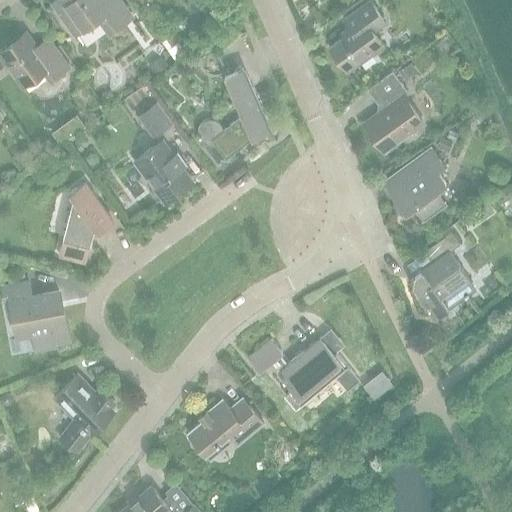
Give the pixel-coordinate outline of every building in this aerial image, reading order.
[(100,16),(108,27),(110,31),(132,15),(121,0),(53,0),(52,1),(76,33),(100,16)] [(348,70),(384,44),(372,26),(384,18),(371,0),(367,0),(344,17),(352,28),(329,45),(348,70)] [(40,50),(25,30),(0,48),(0,53),(23,85),(44,70),(51,79),(69,66),(51,41),(40,50)] [(226,156),(268,123),(243,66),(224,74),(242,113),(223,128),(221,122),(217,119),(211,117),(206,118),(201,122),(198,126),(198,130),(198,135),(201,139),(205,142),(210,143),(216,142),(226,156)] [(388,149),(400,141),(398,138),(423,121),(404,95),(408,92),(392,69),(367,88),(380,104),(379,111),(364,121),(384,149),(387,147),(388,149)] [(154,135),(171,122),(156,102),(139,114),(154,135)] [(165,201),(193,180),(162,139),(135,159),(165,201)] [(423,218),(445,201),(436,188),(446,181),(437,169),(444,164),(431,146),(403,166),(411,177),(392,190),(406,210),(413,205),(423,218)] [(98,231),(113,220),(84,180),(69,191),(77,202),(70,206),(59,253),(86,260),(92,236),(88,230),(94,226),(98,231)] [(435,316),(449,306),(440,295),(468,275),(450,249),(460,242),(451,230),(424,249),(432,261),(413,273),(412,284),(435,316)] [(31,295),(29,281),(3,286),(6,300),(11,299),(15,315),(20,314),(24,331),(33,329),(37,349),(55,345),(54,339),(67,337),(59,290),(31,295)] [(271,336),(248,356),(259,370),(273,359),(280,368),(278,370),(304,401),(336,374),(337,375),(347,387),(359,378),(348,364),(336,350),(334,352),(320,335),(288,362),(280,353),(283,350),(271,336)] [(96,391),(77,372),(54,394),(75,417),(60,436),(76,449),(90,432),(91,433),(114,410),(110,406),(115,400),(99,387),(96,391)] [(235,412),(222,397),(206,410),(209,414),(188,431),(195,439),(194,443),(196,447),(199,449),(203,450),(210,458),(246,428),(250,432),(264,421),(248,401),(235,412)] [(176,511),(152,484),(118,511),(176,511)] [(183,511),(201,511),(193,502),(183,511)]
